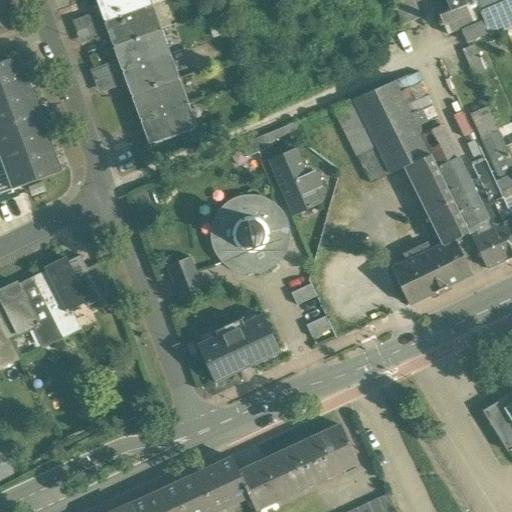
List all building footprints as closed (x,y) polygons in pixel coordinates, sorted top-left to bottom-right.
[(149,0),(101,0),(108,19),(104,21),(105,22),(151,5),(149,0)] [(399,0),(400,0),(394,3),(401,21),(419,13),(413,0),(399,0)] [(474,0),(446,0),(450,11),(440,15),(448,35),(461,29),(483,20),(483,19),(474,0)] [(511,0),(475,0),(483,19),(483,20),(489,33),(490,35),(511,25),(511,0)] [(151,5),(105,22),(105,23),(109,21),(118,44),(113,45),(114,47),(160,29),(151,5)] [(76,32),(105,22),(104,21),(100,10),(72,20),(76,32)] [(3,11),(0,12),(0,35),(11,32),(10,31),(9,31),(2,12),(3,12),(3,11)] [(483,20),(461,29),(467,42),(489,33),(483,20)] [(109,33),(105,23),(105,22),(76,32),(81,44),(109,33)] [(160,29),(114,47),(114,48),(118,46),(127,68),(122,70),(123,71),(169,54),(160,29)] [(473,45),(462,51),(473,75),(484,68),(473,45)] [(19,54),(0,61),(0,84),(26,74),(19,54)] [(169,54),(123,71),(123,72),(128,71),(136,93),(132,95),(132,96),(179,78),(169,54)] [(94,82),(123,71),(122,70),(118,59),(90,69),(94,82)] [(123,72),(123,71),(94,82),(99,93),(127,83),(123,72)] [(430,105),(414,72),(395,82),(411,114),(430,105)] [(26,74),(0,84),(0,105),(33,94),(26,74)] [(179,78),(132,96),(141,120),(188,103),(179,78)] [(411,114),(395,82),(354,99),(376,145),(391,175),(406,168),(431,156),(421,135),(411,114)] [(33,94),(0,105),(0,127),(40,113),(33,94)] [(376,145),(354,99),(333,108),(356,154),(376,145)] [(188,103),(141,120),(151,146),(197,128),(188,103)] [(469,114),(499,180),(511,174),(511,162),(505,145),(487,107),(469,114)] [(40,113),(0,127),(0,149),(47,132),(40,113)] [(456,157),(441,127),(421,135),(431,156),(437,167),(456,157)] [(47,132),(0,149),(0,155),(5,170),(55,151),(47,132)] [(263,136),(242,144),(248,157),(268,149),(263,136)] [(376,145),(356,154),(371,184),(391,175),(376,145)] [(320,204),(297,150),(268,160),(291,216),(320,204)] [(55,151),(5,170),(13,190),(62,172),(55,151)] [(431,156),(406,168),(443,243),(454,238),(455,238),(469,232),(437,167),(431,156)] [(471,237),(484,232),(491,229),(486,220),(488,219),(457,157),(456,157),(437,167),(469,232),(471,237)] [(511,174),(499,180),(495,182),(503,199),(511,195),(511,174)] [(495,182),(492,175),(482,180),(503,223),(511,219),(511,218),(503,199),(495,182)] [(286,248),(289,234),(285,219),(277,206),(264,198),(250,195),(235,199),(223,207),(214,220),(212,234),(215,249),(223,261),(236,270),(250,272),(265,269),(278,261),(286,248)] [(491,229),(484,232),(498,264),(511,257),(511,219),(503,223),(491,229)] [(469,232),(455,238),(463,257),(478,250),(471,237),(469,232)] [(484,232),(471,237),(478,250),(487,269),(498,264),(484,232)] [(427,243),(404,254),(407,261),(391,269),(409,305),(441,290),(472,274),(463,257),(455,238),(454,238),(443,243),(430,250),(427,243)] [(102,299),(81,256),(68,263),(87,301),(86,301),(88,306),(102,299)] [(180,301),(204,291),(191,257),(167,266),(180,301)] [(66,259),(47,268),(49,272),(34,279),(62,337),(80,328),(73,314),(72,314),(70,309),(86,301),(87,301),(68,263),(66,259)] [(33,280),(20,286),(18,283),(0,291),(0,295),(0,296),(19,334),(34,327),(44,346),(62,337),(33,280)] [(311,284),(291,293),(297,305),(317,296),(311,284)] [(19,334),(0,296),(0,295),(0,323),(8,340),(19,334)] [(310,321),(326,313),(318,296),(301,304),(310,321)] [(241,319),(215,331),(217,336),(198,345),(215,383),(280,352),(263,315),(243,324),(241,319)] [(326,316),(306,325),(312,338),(332,328),(326,316)] [(0,323),(0,365),(1,367),(18,359),(8,340),(0,323)] [(511,392),(483,411),(508,452),(511,449),(511,392)] [(239,472),(249,496),(255,510),(313,484),(310,479),(330,470),(332,475),(358,463),(341,425),(239,472)] [(232,458),(130,505),(133,511),(204,511),(203,510),(222,502),(224,507),(249,496),(239,472),(232,458)] [(396,511),(388,494),(349,511),(396,511)]
